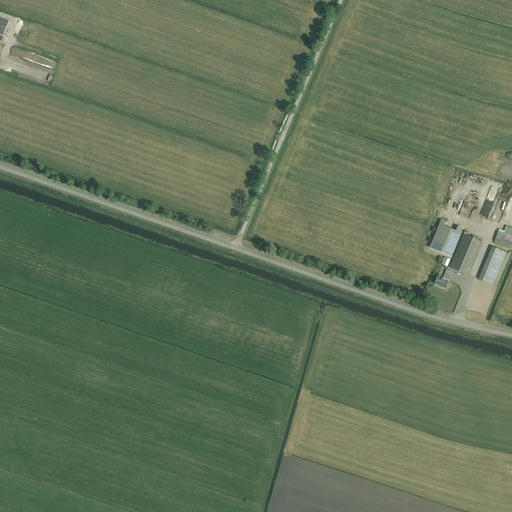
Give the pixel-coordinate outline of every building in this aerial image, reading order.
[(0,34),(3,35),(9,21),(0,17),(0,34)] [(487,197),(480,214),(488,217),(494,200),(487,197)] [(458,226),(456,231),(445,227),(447,222),(442,220),(431,248),(451,257),(461,233),(463,228),(458,226)] [(506,226),(504,226),(503,231),(499,229),(498,231),(494,244),(509,249),(511,239),(511,227),(507,226),(506,226)] [(469,276),(482,242),(463,234),(450,268),(469,276)] [(493,246),(479,279),(493,285),(507,252),(493,246)] [(444,257),(441,264),(447,266),(450,259),(444,257)] [(448,281),(452,272),(447,270),(443,279),(438,277),(435,284),(446,289),(449,281),(448,281)]
